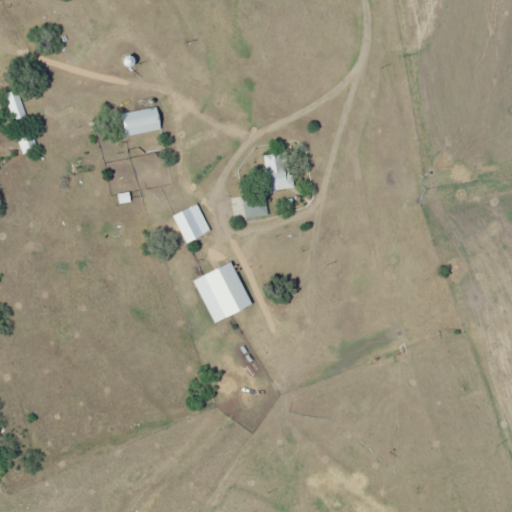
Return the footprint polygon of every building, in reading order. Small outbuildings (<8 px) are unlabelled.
[(24,117),(16,89),(3,92),(10,120),(24,117)] [(119,136),(158,129),(155,107),(116,113),(119,136)] [(21,153),(35,148),(30,134),(15,139),(21,153)] [(292,189),(291,163),(279,163),(279,154),(261,154),(262,189),(292,189)] [(244,219),(266,213),(258,190),(237,197),(244,219)] [(207,231),(194,203),(169,215),(183,243),(207,231)] [(207,322),(246,306),(228,262),(189,278),(207,322)]
